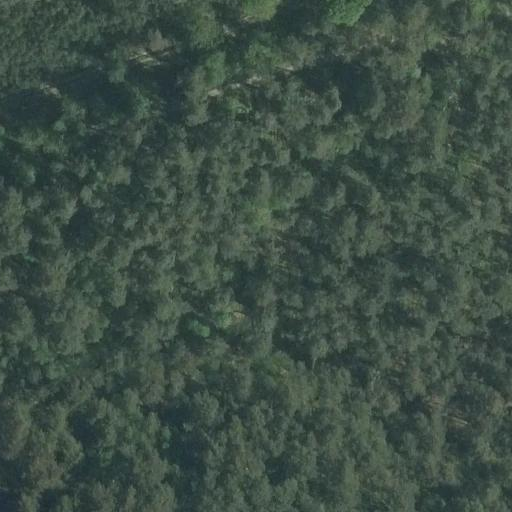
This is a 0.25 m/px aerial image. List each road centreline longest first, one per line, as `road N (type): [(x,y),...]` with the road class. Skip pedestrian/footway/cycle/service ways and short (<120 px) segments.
road 1 (track): [(511,12),(0,163)]
road 2 (track): [(309,0),(0,105)]
